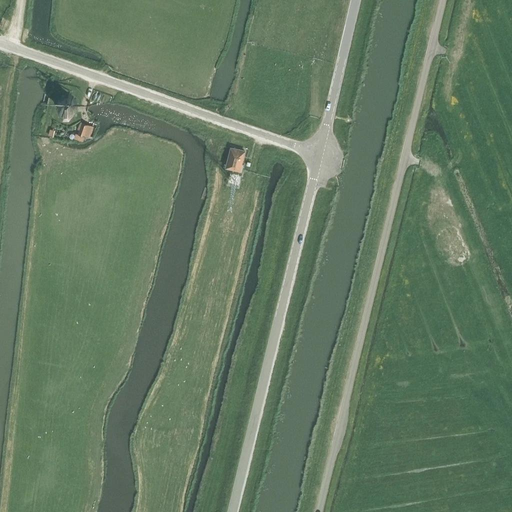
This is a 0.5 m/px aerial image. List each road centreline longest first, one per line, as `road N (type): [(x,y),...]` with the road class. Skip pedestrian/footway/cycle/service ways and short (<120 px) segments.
road 1 (unclassified): [(320,511),(444,0)]
road 2 (tertiary): [(234,511),(319,155)]
road 3 (unclassified): [(319,155),(0,44)]
road 4 (track): [(448,200),(446,176),(461,159),(448,95),(454,51),(432,47)]
road 5 (tertiary): [(319,155),(357,0)]
road 6 (track): [(16,50),(0,192)]
